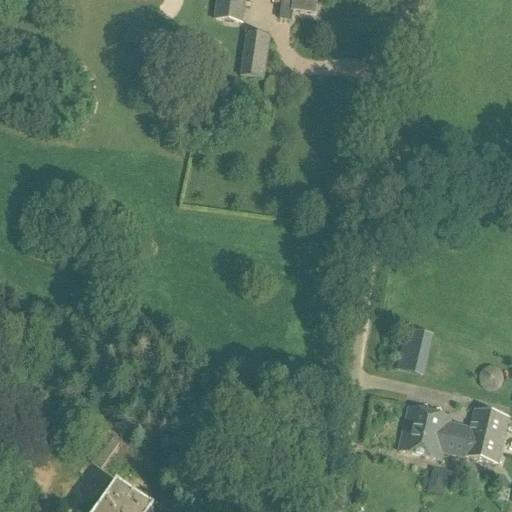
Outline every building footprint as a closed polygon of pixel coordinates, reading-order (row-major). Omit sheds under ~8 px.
[(243,27),(245,0),(216,0),(213,24),(243,27)] [(317,0),(273,0),(272,5),(278,6),(280,6),(278,22),(291,24),(292,13),(315,16),(317,0)] [(263,83),(270,39),(245,35),(238,79),(263,83)] [(332,228),(335,200),(319,198),(316,226),(332,228)] [(419,377),(428,337),(405,332),(397,372),(419,377)] [(452,419),(409,409),(408,412),(398,453),(442,464),(444,455),(463,459),(498,467),(509,420),(475,412),(471,429),(471,430),(451,425),(452,419)] [(119,446),(108,438),(110,434),(93,430),(94,427),(77,423),(76,429),(82,445),(87,438),(100,446),(87,463),(100,472),(119,446)] [(122,474),(129,456),(118,451),(111,470),(122,474)] [(443,474),(433,471),(430,482),(440,485),(443,474)] [(154,511),(155,511),(118,486),(99,511),(154,511)]
